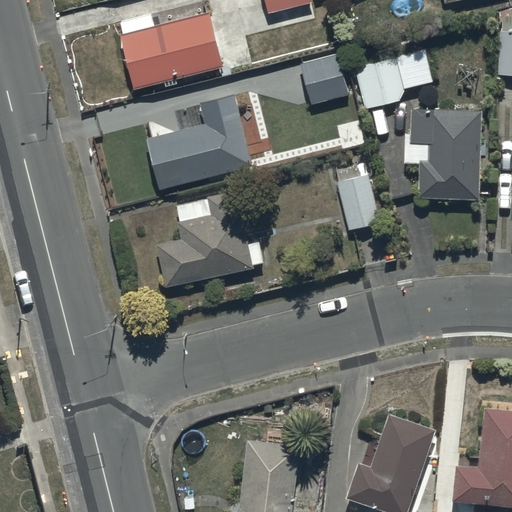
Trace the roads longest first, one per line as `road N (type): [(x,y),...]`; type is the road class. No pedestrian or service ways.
road 1 (residential): [(511,303),(382,313),(85,397)]
road 2 (tertiary): [(0,64),(85,397)]
